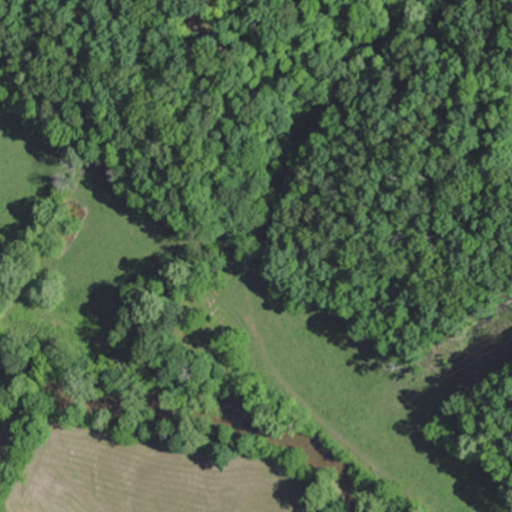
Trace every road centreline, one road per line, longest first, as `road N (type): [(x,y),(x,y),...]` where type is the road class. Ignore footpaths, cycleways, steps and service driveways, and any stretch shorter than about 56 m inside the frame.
road 1 (residential): [(424,0),(322,126),(266,236)]
road 2 (residential): [(246,310),(290,392),(433,511)]
